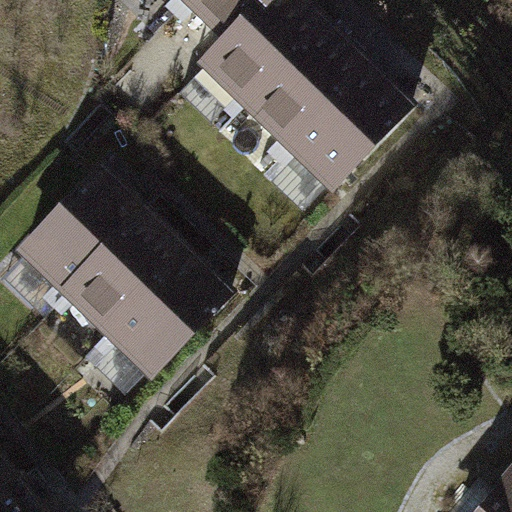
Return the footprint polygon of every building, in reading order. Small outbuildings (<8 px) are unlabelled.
[(194,0),(183,0),(173,11),(179,16),(194,0)] [(275,0),(194,0),(179,16),(184,21),(197,9),(233,44),(275,0)] [(329,29),(299,0),(275,0),(233,44),(209,68),(245,103),(232,116),(237,122),(250,109),(329,29)] [(370,68),(329,29),(250,109),(286,144),(274,157),(279,162),(370,68)] [(333,190),(412,109),(370,68),(279,162),(285,168),(297,155),(333,190)] [(148,215),(106,175),(28,255),(64,290),(51,303),(56,308),(148,215)] [(111,336),(190,256),(148,215),(56,308),(62,313),(74,300),(111,336)] [(153,376),(231,296),(190,256),(111,336),(98,349),(104,354),(117,341),(153,376)] [(0,504),(22,488),(0,459),(0,504)] [(511,511),(511,487),(489,511),(511,511)] [(0,511),(40,511),(22,488),(0,504),(0,511)]
